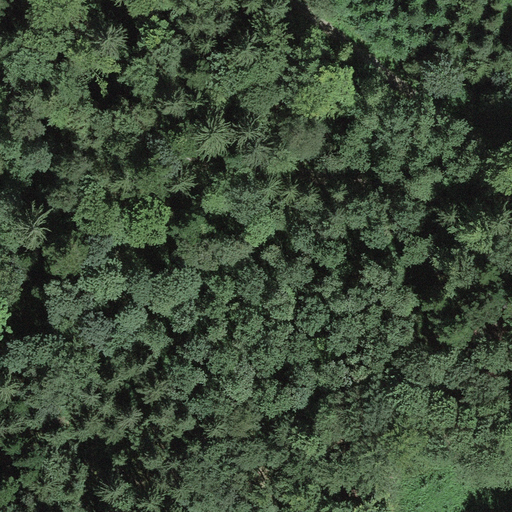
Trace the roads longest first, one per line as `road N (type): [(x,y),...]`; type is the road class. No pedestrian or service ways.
road 1 (track): [(511,209),(214,161),(0,99)]
road 2 (track): [(266,0),(484,210)]
